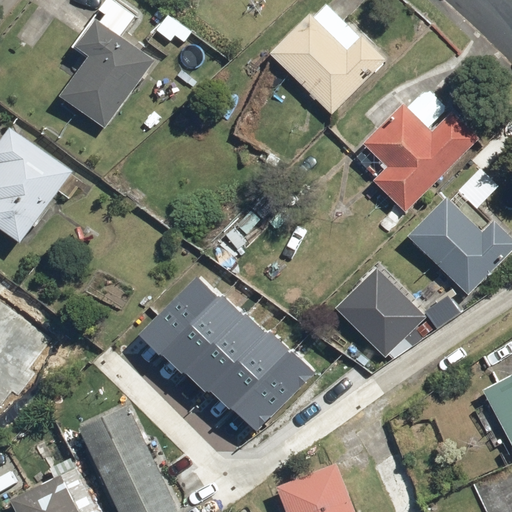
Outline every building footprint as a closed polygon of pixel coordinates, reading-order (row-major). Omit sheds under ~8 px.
[(121,0),(107,0),(76,42),(95,57),(67,94),(108,126),(160,57),(126,31),(139,14),(121,0)] [(317,10),(277,50),(336,110),(390,57),(333,0),(332,0),(319,13),(317,10)] [(195,29),(170,13),(159,30),(174,39),(177,33),(188,40),(195,29)] [(409,103),(368,139),(390,163),(376,176),(407,211),(487,139),(457,106),(452,110),(432,88),(412,106),(409,103)] [(78,168),(16,124),(0,146),(0,155),(7,160),(0,169),(0,221),(26,240),(62,190),(71,197),(83,181),(73,175),(78,168)] [(483,166),(415,233),(474,293),(511,254),(511,232),(499,219),(489,228),(466,205),(471,200),(478,208),(502,185),(483,166)] [(123,332),(241,436),(301,368),(184,264),(123,332)] [(327,304),(373,353),(413,315),(368,266),(327,304)] [(433,313),(436,316),(421,326),(428,336),(466,308),(460,299),(457,296),(433,313)] [(0,398),(47,340),(0,302),(0,398)] [(81,333),(64,321),(48,342),(65,355),(81,333)] [(511,373),(486,387),(511,437),(511,373)] [(155,435),(149,437),(133,401),(84,423),(122,511),(181,511),(160,462),(166,460),(155,435)] [(358,511),(340,461),(280,483),(290,511),(358,511)] [(83,511),(64,473),(17,496),(25,511),(83,511)] [(482,489),(491,511),(511,511),(511,498),(504,479),(482,489)]
